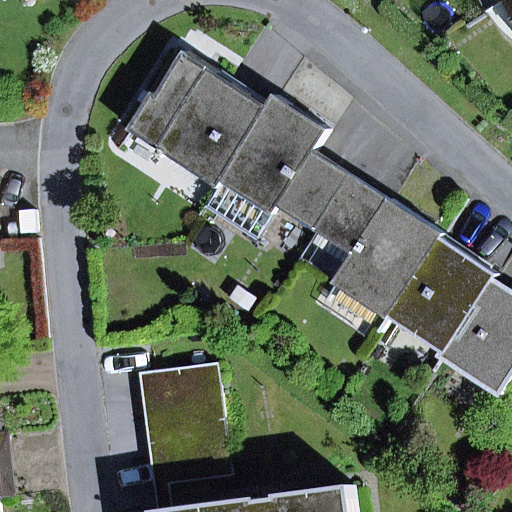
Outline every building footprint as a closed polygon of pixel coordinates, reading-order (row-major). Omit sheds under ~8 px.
[(135,130),(167,151),(172,154),(221,186),(214,197),(215,198),(222,187),(273,109),(272,108),(189,54),(135,130)] [(284,207),(321,231),(357,176),(319,152),(333,131),(279,96),(272,108),(273,109),(222,187),(215,198),(210,207),(262,241),(284,207)] [(358,255),(339,284),(391,319),(393,317),(444,238),(445,239),(448,235),(357,176),(321,231),(358,255)] [(444,238),(393,317),(448,353),(446,357),(447,358),(450,354),(498,280),(499,280),(502,276),(445,239),(444,238)] [(511,385),(511,288),(499,280),(498,280),(450,354),(447,358),(505,396),(511,385)] [(235,477),(220,365),(156,373),(170,485),(173,485),(235,477)] [(173,485),(170,485),(156,373),(144,375),(161,511),(175,511),(177,511),(173,485)] [(262,501),(286,498),(284,483),(261,486),(262,501)] [(359,511),(357,488),(286,498),(262,501),(177,511),(175,511),(359,511)]
